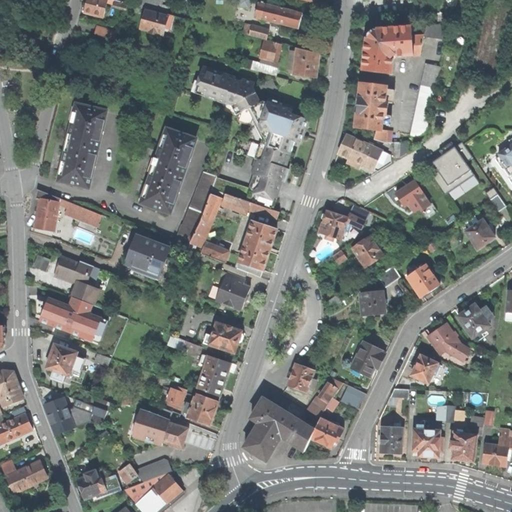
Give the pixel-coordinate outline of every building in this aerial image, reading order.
[(104,18),(108,0),(107,0),(87,0),(87,3),(84,12),(104,18)] [(126,9),(128,4),(115,0),(113,6),(126,9)] [(160,12),(163,0),(137,0),(136,6),(149,9),(160,12)] [(300,23),(302,14),(258,3),(254,18),(299,29),(300,23)] [(171,30),(175,17),(160,12),(149,9),(148,12),(146,11),(144,19),(141,29),(164,35),(166,29),(171,30)] [(424,37),(446,40),(449,23),(426,25),(424,37)] [(266,40),(269,30),(245,24),(243,34),(259,38),(263,39),(264,40),(266,40)] [(117,32),(97,26),(94,35),(96,35),(112,39),(115,40),(117,32)] [(362,71),(392,74),(393,60),(391,57),(395,54),(397,57),(420,55),(423,35),(412,36),(411,26),(375,29),(366,38),(364,56),(362,71)] [(109,51),(112,39),(96,35),(93,47),(109,51)] [(278,62),(283,45),(266,40),(264,40),(260,55),(262,55),(271,58),(270,60),(278,62)] [(320,54),(298,49),(298,53),(292,52),(290,69),(295,70),(295,74),(317,77),(318,69),(320,54)] [(86,73),(91,56),(74,51),(66,81),(92,89),(93,86),(91,85),(94,75),(86,73)] [(280,63),(278,62),(270,60),(271,58),(262,55),(260,64),(278,69),(280,63)] [(260,64),(245,60),(243,67),(276,76),(278,69),(260,64)] [(440,67),(425,64),(421,85),(435,88),(440,67)] [(237,77),(204,66),(200,80),(204,82),(206,97),(226,104),(227,105),(232,106),(237,103),(243,112),(250,109),(255,117),(260,118),(267,132),(253,172),(255,176),(251,189),(217,177),(213,190),(223,193),(274,210),(284,181),(286,174),(289,175),(290,172),(291,170),(287,169),(296,141),(302,142),(305,132),(309,120),(292,114),(294,107),(270,99),(269,103),(264,101),(261,103),(256,92),(254,93),(253,91),(252,89),(255,88),(256,83),(244,79),(243,82),(236,80),(237,77)] [(108,80),(102,78),(100,86),(106,88),(108,80)] [(355,128),(376,131),(381,132),(381,130),(383,115),(386,115),(387,103),(385,103),(387,87),(361,83),(358,106),(355,128)] [(425,139),(435,88),(421,85),(410,136),(425,139)] [(106,112),(77,105),(74,121),(65,158),(60,181),(89,188),(106,112)] [(438,115),(432,114),(429,127),(436,129),(438,115)] [(196,140),(167,130),(159,154),(149,184),(142,203),(171,213),(196,140)] [(385,143),(391,143),(392,132),(381,130),(381,132),(376,131),(374,139),(385,143)] [(378,171),(392,163),(390,155),(347,136),(342,147),(339,155),(350,159),(348,163),(355,166),(357,162),(378,171)] [(395,144),(395,157),(400,157),(406,154),(408,144),(395,144)] [(456,198),(484,183),(464,146),(432,163),(449,193),(453,191),(456,198)] [(511,146),(497,157),(511,179),(511,146)] [(211,195),(213,190),(217,177),(218,176),(205,171),(183,225),(182,224),(175,243),(188,249),(191,243),(202,247),(222,200),(211,195)] [(406,207),(410,204),(424,194),(415,182),(407,188),(398,194),(406,207)] [(59,205),(60,199),(38,190),(36,199),(40,200),(38,209),(35,228),(55,232),(59,205)] [(274,210),(223,193),(222,196),(226,197),(223,206),(247,214),(248,209),(278,219),(280,212),(274,210)] [(424,194),(410,204),(415,212),(421,208),(422,210),(431,205),(424,194)] [(499,194),(491,199),(499,212),(507,207),(499,194)] [(61,198),(60,199),(59,205),(66,208),(64,214),(80,220),(85,208),(61,198)] [(80,220),(95,226),(100,214),(85,208),(80,220)] [(363,230),(366,222),(350,214),(348,218),(327,212),(326,214),(326,213),(324,214),(323,218),(323,220),(324,221),(323,225),(320,233),(342,240),(345,232),(349,233),(352,225),(363,230)] [(488,243),(495,237),(484,220),(480,223),(475,216),(466,222),(470,229),(466,232),(478,250),(488,243)] [(277,230),(253,222),(240,262),(240,263),(238,268),(249,272),(261,277),(275,238),(277,230)] [(124,263),(160,276),(170,248),(136,236),(133,245),(132,248),(129,247),(124,263)] [(358,267),(361,271),(383,256),(371,237),(353,249),(358,256),(355,258),(358,263),(360,266),(358,267)] [(230,252),(207,243),(204,251),(200,250),(199,253),(225,263),(226,263),(230,252)] [(339,264),(347,258),(342,250),(333,256),(339,264)] [(37,267),(51,270),(54,258),(40,255),(37,267)] [(75,282),(70,296),(94,305),(99,291),(92,288),(100,269),(82,262),(81,265),(63,259),(60,267),(57,275),(75,282)] [(238,268),(226,263),(225,263),(221,270),(228,273),(217,300),(242,310),(245,302),(247,301),(248,299),(248,298),(248,296),(251,288),(243,285),(249,272),(238,268)] [(400,264),(395,267),(400,276),(406,272),(400,264)] [(426,265),(407,278),(421,298),(431,291),(440,285),(426,265)] [(386,288),(401,278),(400,276),(395,267),(394,266),(378,277),(386,288)] [(364,316),(386,313),(385,303),(384,291),(361,294),(364,316)] [(84,335),(96,340),(104,319),(94,316),(97,306),(94,305),(70,296),(69,295),(67,301),(43,292),(40,300),(37,309),(69,321),(71,316),(77,318),(73,329),(85,334),(84,335)] [(332,309),(342,301),(338,296),(327,303),(332,309)] [(458,317),(473,338),(490,326),(488,322),(494,317),(487,306),(480,311),(475,304),(471,308),(458,317)] [(226,326),(217,323),(213,337),(207,335),(204,344),(235,353),(237,347),(238,343),(240,343),(241,342),(243,336),(242,333),(241,333),(242,331),(233,329),(233,327),(227,325),(226,326)] [(448,350),(449,352),(463,360),(469,350),(460,345),(447,324),(438,331),(429,337),(439,351),(444,352),(448,350)] [(198,330),(186,325),(180,338),(186,341),(193,343),(198,330)] [(199,346),(193,343),(186,341),(184,347),(197,352),(199,346)] [(352,368),(370,377),(375,367),(379,369),(382,363),(386,354),(382,352),(383,351),(364,342),(352,368)] [(73,372),(78,373),(81,363),(76,361),(78,353),(56,345),(53,356),(49,368),(71,376),(73,372)] [(112,358),(99,353),(96,361),(109,366),(112,358)] [(231,364),(208,356),(200,381),(200,382),(197,389),(198,389),(220,397),(226,379),(231,364)] [(412,375),(429,384),(434,372),(437,373),(441,365),(421,356),(421,357),(418,357),(417,361),(415,363),(416,366),(412,375)] [(313,391),(316,383),(311,381),(315,371),(296,364),(293,373),(288,385),(307,392),(308,389),(313,391)] [(0,372),(0,414),(2,414),(0,409),(0,395),(4,405),(24,398),(14,372),(4,371),(0,372)] [(178,408),(187,385),(170,378),(162,401),(169,404),(169,405),(178,408)] [(321,418),(339,390),(331,384),(321,399),(317,396),(307,409),(310,411),(321,418)] [(342,400),(360,409),(367,394),(349,385),(342,400)] [(218,402),(220,397),(198,389),(193,404),(188,402),(185,412),(189,414),(188,417),(196,420),(196,421),(202,423),(203,422),(210,425),(215,412),(219,402),(218,402)] [(410,389),(395,389),(391,397),(410,398),(410,389)] [(75,427),(64,398),(45,405),(50,419),(56,434),(75,427)] [(315,430),(303,423),(264,398),(251,418),(259,423),(257,427),(267,434),(270,429),(282,437),(293,444),(305,452),(311,439),(315,430)] [(152,404),(139,399),(136,409),(149,413),(152,404)] [(85,410),(105,417),(108,411),(87,403),(85,410)] [(446,421),(454,422),(455,419),(455,410),(456,406),(447,405),(446,421)] [(24,406),(11,412),(15,419),(0,426),(0,443),(33,429),(29,421),(26,414),(27,414),(24,406)] [(465,411),(455,410),(455,419),(464,420),(465,411)] [(310,411),(303,423),(315,430),(321,419),(321,418),(310,411)] [(485,419),(484,424),(493,426),(495,412),(486,411),(485,419)] [(175,425),(157,419),(151,438),(183,448),(185,439),(188,429),(180,426),(181,423),(176,422),(175,425)] [(339,440),(344,429),(339,427),(340,424),(333,420),(331,423),(321,419),(315,430),(311,439),(325,445),(332,448),(336,439),(339,440)] [(470,430),(479,431),(483,432),(484,424),(471,422),(470,430)] [(110,435),(103,424),(96,429),(104,440),(110,435)] [(417,430),(415,430),(414,450),(420,451),(420,456),(421,456),(421,458),(423,460),(427,460),(429,459),(429,457),(433,457),(439,457),(440,431),(425,430),(424,426),(417,426),(417,430)] [(269,459),(282,437),(270,429),(267,434),(257,427),(245,447),(262,458),(269,459)] [(403,428),(382,427),(381,453),(392,453),(402,454),(403,428)] [(464,430),(457,429),(457,433),(454,432),(453,438),(452,438),(451,448),(454,449),(453,459),(463,460),(474,462),(478,435),(463,433),(464,430)] [(509,431),(501,430),(499,446),(509,447),(511,447),(511,432),(509,432),(509,431)] [(506,466),(509,447),(499,446),(487,445),(484,463),(495,465),(506,466)] [(41,461),(7,476),(14,492),(48,477),(44,468),(41,461)] [(121,471),(129,483),(139,476),(131,464),(121,471)] [(95,501),(122,491),(117,476),(103,482),(99,473),(97,473),(96,471),(88,474),(89,476),(86,477),(78,480),(82,491),(85,499),(93,496),(95,501)] [(167,473),(125,489),(143,511),(164,511),(170,507),(169,505),(184,492),(167,473)] [(186,494),(184,492),(169,505),(170,507),(179,500),(186,494)]
